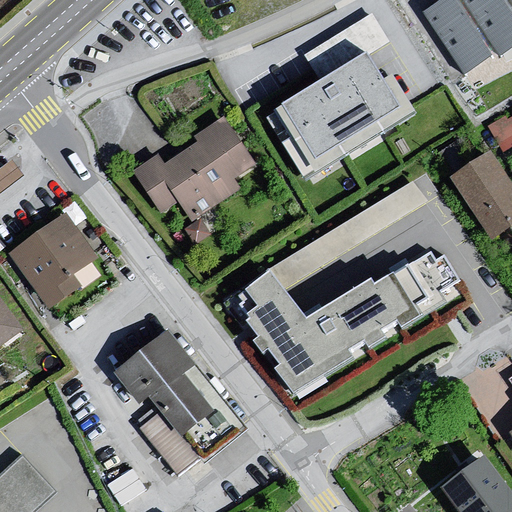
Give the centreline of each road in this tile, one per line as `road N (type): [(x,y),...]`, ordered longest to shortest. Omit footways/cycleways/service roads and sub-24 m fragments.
road 1 (residential): [(299,463),(47,124)]
road 2 (residential): [(329,0),(95,90),(47,124)]
road 3 (residential): [(511,328),(299,463)]
